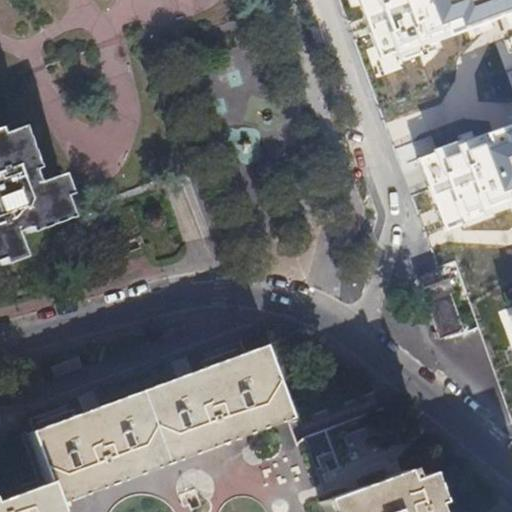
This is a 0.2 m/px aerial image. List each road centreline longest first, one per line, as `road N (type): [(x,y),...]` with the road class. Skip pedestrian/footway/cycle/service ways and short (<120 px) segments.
road 1 (residential): [(0,346),(213,292),(310,310),(351,334)]
road 2 (residential): [(351,334),(382,237),(297,0)]
road 3 (residential): [(351,334),(511,465)]
